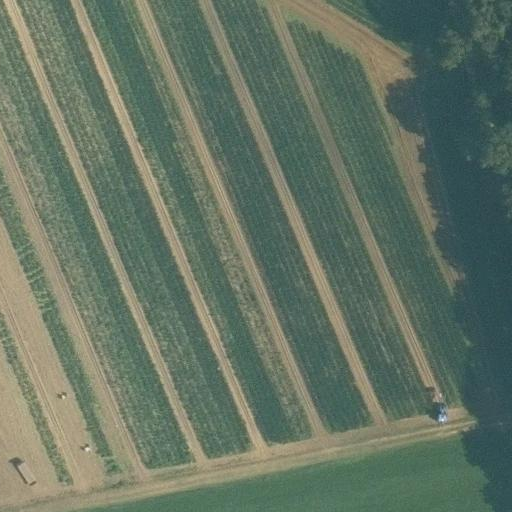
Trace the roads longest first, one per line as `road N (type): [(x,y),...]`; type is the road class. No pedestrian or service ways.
road 1 (track): [(511,418),(46,511)]
road 2 (unclassified): [(511,217),(455,0)]
